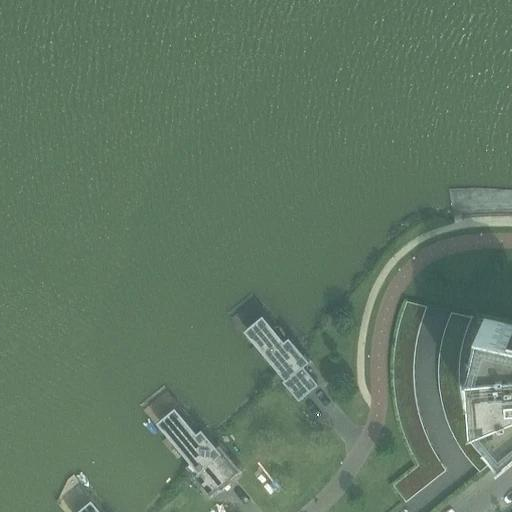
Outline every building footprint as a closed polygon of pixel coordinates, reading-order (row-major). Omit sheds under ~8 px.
[(299,401),(319,384),(303,366),(309,361),(310,363),(312,362),(290,336),(285,340),(264,314),(245,329),(286,379),(283,381),(299,401)] [(511,324),(479,317),(478,319),(475,326),(471,336),(468,346),(467,354),(466,363),(465,372),(466,382),(467,392),(469,401),(471,408),(476,419),(479,427),(484,434),(489,441),(494,448),(502,455),(511,446),(511,324)] [(212,493),(231,476),(216,458),(221,453),(223,455),(224,454),(203,428),(198,432),(176,406),(158,421),(199,470),(195,473),(212,493)] [(245,489),(259,493),(263,482),(248,477),(245,489)] [(100,511),(89,498),(71,511),(100,511)]
